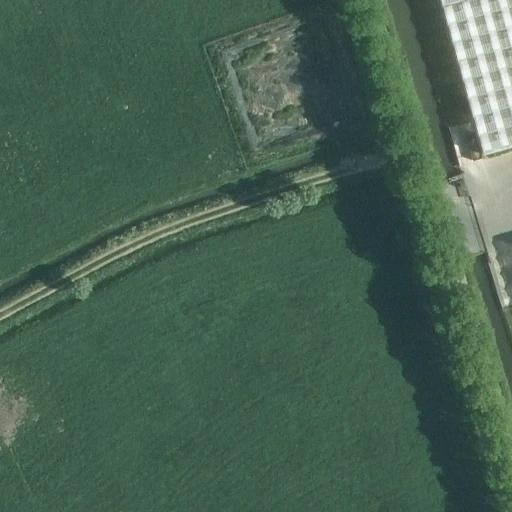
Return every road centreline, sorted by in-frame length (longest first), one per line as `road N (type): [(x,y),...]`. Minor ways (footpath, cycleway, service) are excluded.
road 1 (unclassified): [(370,0),(511,453)]
road 2 (track): [(417,151),(202,223),(0,316)]
